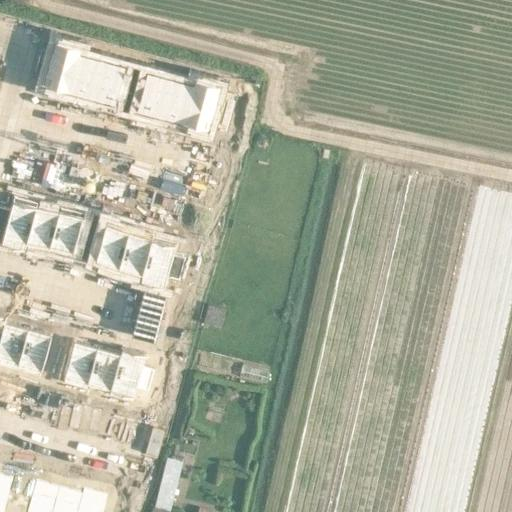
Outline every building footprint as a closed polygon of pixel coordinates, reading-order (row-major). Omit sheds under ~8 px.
[(40,46),(34,68),(45,72),(43,81),(67,87),(77,50),(78,50),(79,44),(55,38),(51,49),(40,46)] [(77,50),(67,87),(90,94),(100,56),(78,50),(77,50)] [(100,56),(90,94),(114,100),(124,63),(100,56)] [(146,69),(135,106),(159,113),(169,75),(146,69)] [(169,75),(159,113),(182,119),(193,82),(192,81),(169,75)] [(193,82),(182,119),(206,126),(209,116),(222,120),(228,97),(215,94),(218,82),(193,76),(192,81),(193,82)] [(20,105),(15,124),(23,126),(28,107),(20,105)] [(51,113),(46,133),(54,135),(59,115),(51,113)] [(122,113),(117,131),(129,134),(133,116),(122,113)] [(82,122),(77,141),(84,143),(90,124),(82,122)] [(144,139),(138,158),(146,160),(152,141),(144,139)] [(9,145),(4,165),(12,167),(17,147),(9,145)] [(175,147),(169,166),(177,169),(182,149),(175,147)] [(40,154),(35,173),(43,175),(48,156),(40,154)] [(204,155),(198,174),(206,176),(211,157),(204,155)] [(71,162),(66,182),(73,184),(79,164),(71,162)] [(133,179),(127,199),(135,201),(140,181),(133,179)] [(163,188),(158,207),(166,209),(171,190),(163,188)] [(192,196),(187,215),(195,217),(200,198),(192,196)] [(0,203),(0,227),(2,229),(0,236),(0,240),(24,247),(25,241),(35,203),(11,197),(9,206),(0,203)] [(35,203),(25,241),(48,247),(58,210),(35,203)] [(58,210),(48,247),(72,254),(82,216),(58,210)] [(103,222),(93,260),(117,266),(127,229),(103,222)] [(127,229),(117,266),(140,272),(140,273),(150,235),(127,229)] [(140,272),(138,278),(163,285),(166,273),(179,277),(185,254),(172,251),(175,242),(150,235),(140,273),(140,272)] [(224,306),(207,302),(202,321),(219,325),(224,306)] [(3,318),(0,330),(0,357),(16,362),(27,324),(4,318),(3,318)] [(27,324),(16,362),(40,369),(51,331),(27,324)] [(72,337),(62,374),(86,381),(96,343),(72,337)] [(96,343),(86,381),(109,387),(119,350),(118,349),(96,343)] [(119,350),(109,387),(133,394),(136,385),(148,388),(154,365),(142,362),(145,351),(120,344),(118,349),(119,350)] [(9,390),(3,409),(11,411),(16,392),(9,390)] [(70,407),(65,426),(73,428),(78,409),(70,407)] [(101,415),(96,435),(103,437),(109,417),(101,415)] [(130,423),(125,443),(132,445),(138,425),(130,423)] [(59,449),(56,461),(63,463),(66,451),(59,449)] [(66,451),(63,463),(71,465),(74,454),(66,451)] [(166,455),(152,506),(167,510),(180,459),(166,455)] [(117,465),(114,477),(121,479),(125,467),(117,465)] [(0,471),(0,511),(1,511),(11,475),(0,471)] [(34,477),(24,511),(49,511),(58,483),(34,477)] [(58,483),(49,511),(74,511),(81,490),(58,483)] [(81,490),(74,511),(105,511),(109,501),(104,500),(105,496),(81,490)]
